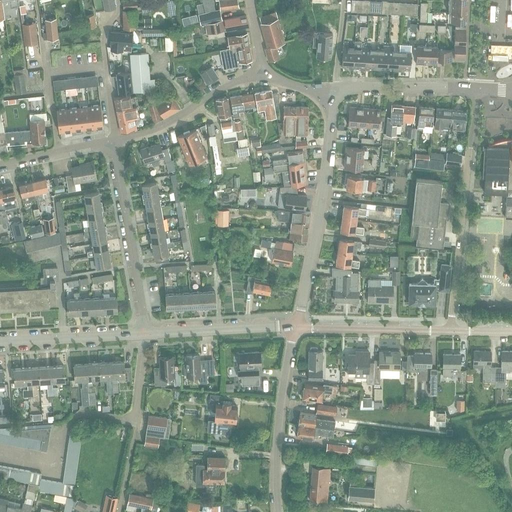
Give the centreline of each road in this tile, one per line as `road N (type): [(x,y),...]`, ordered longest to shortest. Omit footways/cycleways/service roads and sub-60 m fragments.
road 1 (residential): [(450,329),(477,87)]
road 2 (residential): [(296,326),(328,144),(328,94)]
road 3 (residential): [(116,138),(105,66),(49,74),(59,151)]
road 4 (residential): [(147,333),(112,139)]
road 5 (residential): [(280,511),(296,326)]
road 6 (residential): [(262,67),(151,130),(116,138)]
road 7 (residential): [(296,326),(450,329)]
road 8 (residential): [(328,94),(477,87)]
road 9 (residential): [(147,333),(296,326)]
road 10 (residential): [(0,341),(147,333)]
